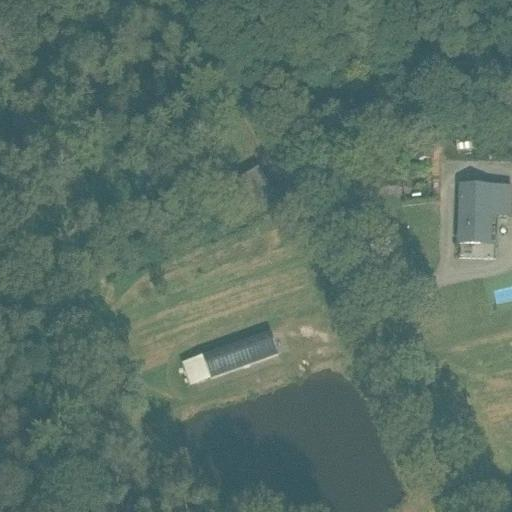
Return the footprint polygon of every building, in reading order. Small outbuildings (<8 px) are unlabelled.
[(415,165),(432,163),(431,148),(414,150),(415,165)] [(226,192),(242,216),(274,195),(258,171),(226,192)] [(511,221),(511,204),(511,189),(458,188),(456,248),(497,249),(498,221),(511,221)] [(186,238),(200,230),(190,213),(176,221),(186,238)] [(469,311),(511,306),(509,279),(466,283),(469,311)] [(278,357),(270,335),(182,366),(190,389),(278,357)] [(72,396),(88,374),(53,347),(36,368),(72,396)]
